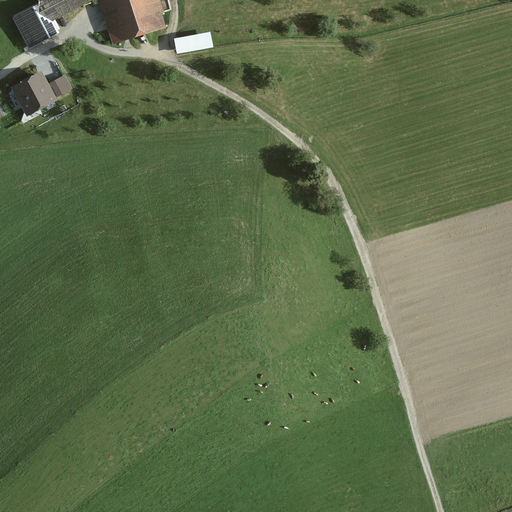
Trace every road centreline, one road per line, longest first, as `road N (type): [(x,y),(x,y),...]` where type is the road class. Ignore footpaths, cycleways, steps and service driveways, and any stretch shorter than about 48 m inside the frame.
road 1 (track): [(169,58),(258,109),(331,176),(376,283),(443,511)]
road 2 (track): [(511,5),(354,43),(169,58),(78,38)]
